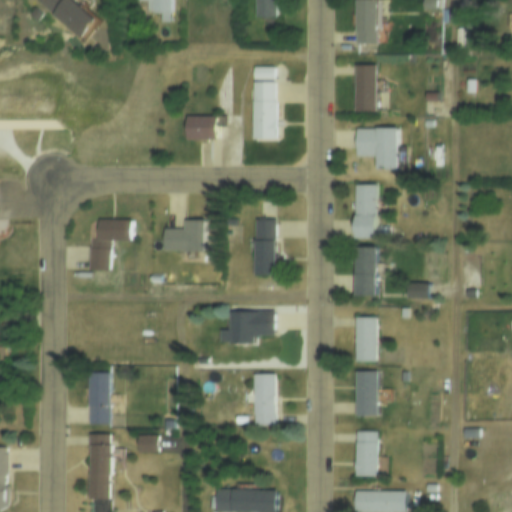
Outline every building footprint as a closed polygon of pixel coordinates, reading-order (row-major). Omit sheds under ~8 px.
[(37,0),(50,0),(92,35),(77,53),(28,11),(37,0)] [(35,0),(33,4),(85,38),(98,17),(71,0),(35,0)] [(167,0),(168,29),(146,29),(146,6),(128,6),(128,0),(167,0)] [(253,0),(273,0),(273,19),(253,19),(253,0)] [(374,0),(374,46),(354,46),(354,0),(374,0)] [(422,0),(434,0),(434,8),(422,8),(422,0)] [(29,19),(38,26),(32,34),(23,27),(29,19)] [(374,67),(374,113),(353,114),(353,67),(374,67)] [(250,68),(271,68),(271,83),(250,83),(250,68)] [(464,76),(474,76),(474,92),(464,92),(464,76)] [(271,83),(250,83),(250,141),(272,141),(271,83)] [(183,121),(213,121),(214,145),(183,145),(183,121)] [(374,174),(374,157),(354,157),(354,130),(396,129),(396,174),(374,174)] [(353,245),(353,189),(373,189),(374,244),(353,245)] [(107,243),(107,270),(88,270),(88,239),(96,239),(96,221),(128,221),(128,243),(107,243)] [(252,221),(273,221),(273,279),(253,279),(252,221)] [(182,252),(162,253),(162,231),(182,231),(182,223),(202,223),(202,258),(182,258),(182,252)] [(352,251),(372,251),(373,302),(353,302),(352,251)] [(464,290),(473,290),(473,301),(464,301),(464,290)] [(229,331),(229,312),(272,312),(272,338),(251,338),(251,347),(229,347),(229,343),(220,343),(220,331),(229,331)] [(353,322),(372,322),(372,366),(353,366),(353,322)] [(109,424),(90,424),(90,371),(109,371),(109,424)] [(251,375),(273,375),(274,427),(252,427),(251,375)] [(353,375),(374,375),(375,420),(353,421),(353,375)] [(246,416),(246,424),(234,424),(234,416),(246,416)] [(90,429),(109,429),(110,496),(91,496),(90,429)] [(138,433),(155,433),(155,448),(138,448),(138,433)] [(353,434),(375,434),(375,480),(354,480),(353,434)] [(213,511),(215,489),(276,494),(274,511),(213,511)] [(353,511),(353,494),(403,494),(403,511),(353,511)]
